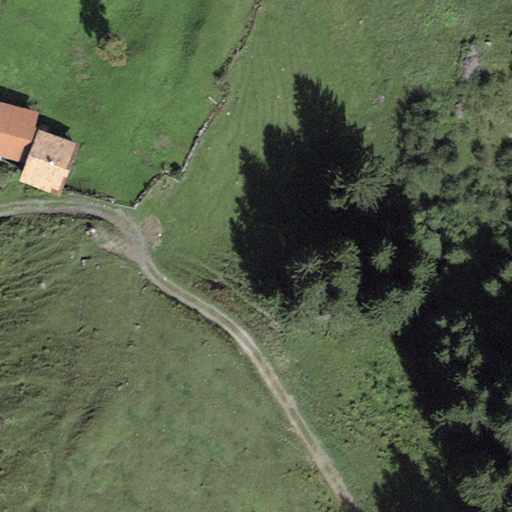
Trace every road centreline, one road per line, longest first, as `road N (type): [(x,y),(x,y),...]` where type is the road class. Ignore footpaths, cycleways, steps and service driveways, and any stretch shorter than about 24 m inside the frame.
road 1 (primary): [(511,471),(214,0)]
road 2 (track): [(354,511),(237,332),(167,287),(123,217),(83,204),(0,209)]
